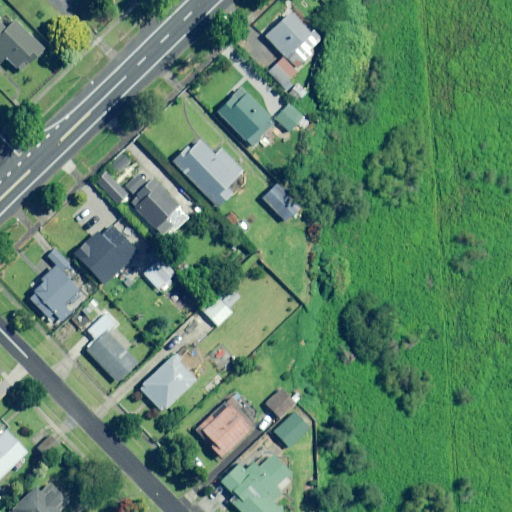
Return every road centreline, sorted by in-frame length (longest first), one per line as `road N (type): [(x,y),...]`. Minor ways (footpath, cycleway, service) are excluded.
road 1 (residential): [(176,511),(0,329)]
road 2 (primary): [(205,0),(30,171)]
